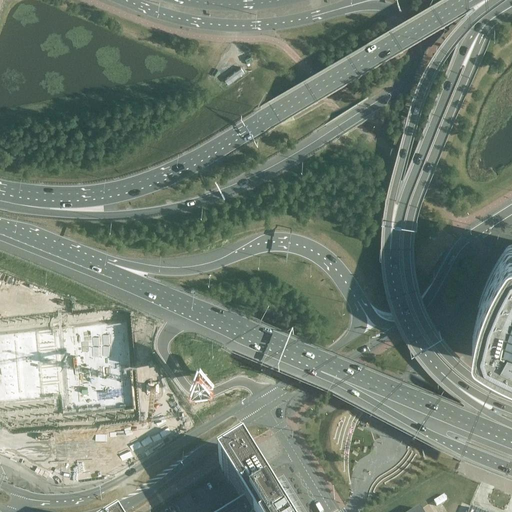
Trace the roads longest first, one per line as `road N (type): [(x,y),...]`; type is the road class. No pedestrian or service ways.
road 1 (trunk): [(454,0),(157,184),(99,200),(31,199)]
road 2 (tertiary): [(511,391),(468,370),(441,341),(419,305),(408,250),(422,184),(478,44),(511,11)]
road 3 (trunk): [(420,46),(405,82),(230,191),(116,215),(31,199)]
road 4 (tertiary): [(510,0),(459,54),(405,198),(392,263)]
road 5 (primary): [(490,0),(457,29),(422,90),(394,197),(392,263)]
road 6 (primary): [(103,271),(184,271),(277,242),(310,248),(357,300)]
road 7 (tertiary): [(260,392),(89,494),(19,493)]
road 8 (primary): [(103,271),(325,361)]
road 9 (primary): [(325,361),(356,390),(511,464)]
road 10 (tertiary): [(121,0),(210,25),(264,27),(319,16)]
road 11 (primary): [(325,361),(511,434)]
road 12 (tertiary): [(105,511),(141,496),(268,406)]
road 13 (tertiary): [(402,325),(464,240),(511,209)]
road 14 (tertiary): [(268,406),(402,325)]
road 15 (primary): [(357,300),(354,334),(260,392)]
road 16 (tertiary): [(332,511),(268,406)]
road 17 (trunk): [(319,16),(389,8),(409,22),(420,46)]
